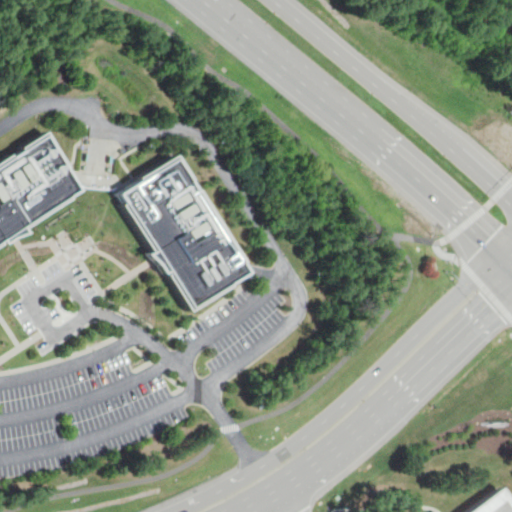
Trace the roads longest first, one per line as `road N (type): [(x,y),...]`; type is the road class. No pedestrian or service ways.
road 1 (secondary): [(500,253),(300,443),(170,511)]
road 2 (primary): [(204,0),(500,253)]
road 3 (secondary): [(243,511),(277,496),(349,438),(511,289)]
road 4 (primary): [(511,201),(277,0)]
